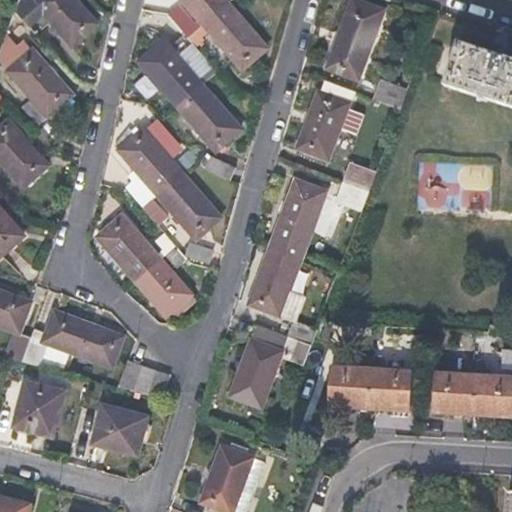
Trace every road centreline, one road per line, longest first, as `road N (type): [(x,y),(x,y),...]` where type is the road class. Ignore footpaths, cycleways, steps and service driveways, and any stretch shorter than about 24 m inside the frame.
road 1 (residential): [(130,0),(72,255),(201,378)]
road 2 (residential): [(303,0),(201,378)]
road 3 (residential): [(332,511),(360,468),(404,454),(511,459)]
road 4 (residential): [(159,503),(0,460)]
road 5 (residential): [(201,378),(159,503)]
